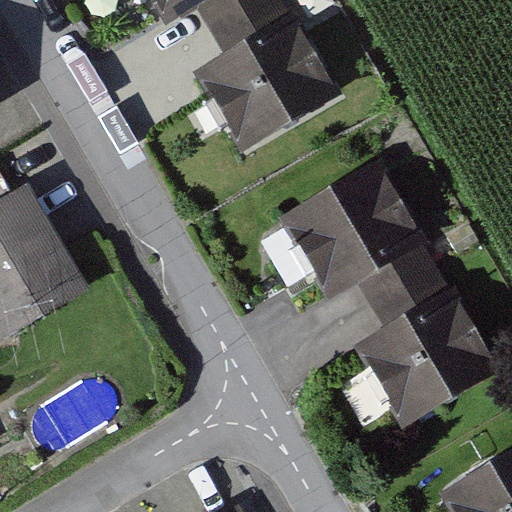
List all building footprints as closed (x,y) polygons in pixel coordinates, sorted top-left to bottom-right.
[(157,0),(173,26),(204,8),(218,0),(157,0)] [(229,51),(294,13),(286,0),(218,0),(204,8),(229,51)] [(199,69),(250,157),(346,101),(294,13),(229,51),(199,69)] [(283,213),(334,300),(365,282),(430,244),(379,156),(283,213)] [(27,191),(0,207),(0,345),(88,293),(27,191)] [(390,325),(455,287),(430,244),(365,282),(390,325)] [(360,343),(411,431),(507,375),(455,287),(390,325),(360,343)] [(511,511),(511,453),(445,493),(456,511),(511,511)]
